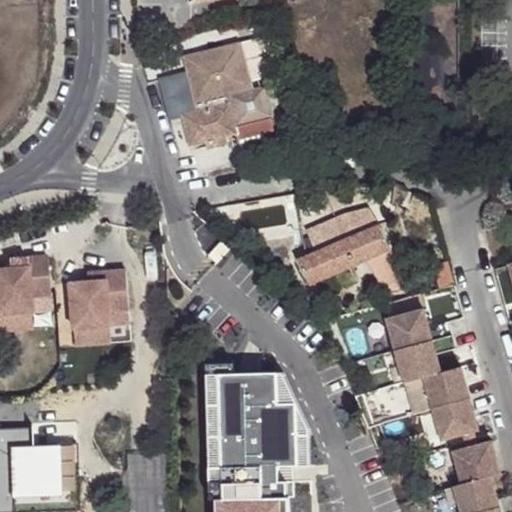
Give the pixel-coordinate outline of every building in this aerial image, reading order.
[(254,93),(269,90),(267,82),(277,80),(268,41),(243,46),(254,93)] [(243,46),(202,57),(191,74),(192,77),(201,114),(185,118),(186,121),(192,148),(208,145),(210,152),(230,147),(228,141),(234,139),(235,144),(266,137),(277,135),(274,122),(276,121),(269,90),(254,93),(243,46)] [(201,114),(192,77),(164,83),(174,124),(186,121),(185,118),(201,114)] [(236,152),(238,159),(269,153),(266,137),(235,144),(236,152)] [(450,159),(450,160),(451,173),(468,172),(468,159),(450,159)] [(350,213),(361,237),(378,228),(369,209),(350,213)] [(296,265),(309,285),(364,261),(387,251),(378,228),(361,237),(350,213),(310,231),(320,255),(296,265)] [(403,278),(387,251),(364,261),(381,289),(387,290),(392,290),(396,289),(398,287),(402,283),(403,278)] [(54,303),(53,263),(32,264),(32,273),(14,273),(0,273),(0,318),(34,318),(34,304),(54,303)] [(32,264),(14,265),(14,273),(32,273),(32,264)] [(174,331),(205,330),(203,279),(171,281),(174,331)] [(133,321),(131,281),(110,282),(111,291),(93,291),(75,292),(76,337),(113,336),(112,322),(133,321)] [(110,282),(93,282),(93,291),(111,291),(110,282)] [(54,318),(54,303),(34,304),(34,318),(54,318)] [(388,326),(397,358),(433,348),(430,336),(424,316),(388,326)] [(0,336),(35,336),(34,318),(0,318),(0,336)] [(430,336),(433,348),(454,343),(451,330),(430,336)] [(454,343),(433,348),(436,362),(458,357),(454,343)] [(441,380),(436,362),(433,348),(397,358),(405,389),(426,384),(441,380)] [(207,363),(210,469),(223,468),(220,375),(234,375),(234,363),(207,363)] [(284,373),(277,374),(278,405),(297,404),(299,467),(311,467),(310,429),(284,373)] [(234,375),(220,375),(223,468),(210,469),(210,500),(218,500),(230,499),(231,511),(289,511),(289,498),(294,498),(294,482),(279,483),(278,467),(293,467),(299,467),(297,404),(278,405),(277,374),(234,375)] [(441,380),(426,384),(430,401),(435,416),(471,406),(462,374),(441,380)] [(479,437),(471,406),(435,416),(439,431),(443,447),(465,441),(474,438),(479,437)] [(159,436),(160,446),(172,446),(172,435),(159,436)] [(465,441),(467,447),(476,445),(474,438),(465,441)] [(476,445),(467,447),(469,455),(477,452),(476,445)] [(59,447),(12,449),(13,498),(62,496),(61,491),(59,447)] [(75,447),(59,447),(61,491),(76,491),(75,447)] [(493,448),(477,452),(469,455),(453,458),(462,492),(492,483),(501,480),(493,448)] [(294,482),(293,467),(278,467),(279,483),(294,482)] [(460,508),(460,511),(491,511),(490,507),(498,506),(492,483),(462,492),(456,493),(460,508)] [(218,500),(218,511),(231,511),(230,499),(218,500)]
